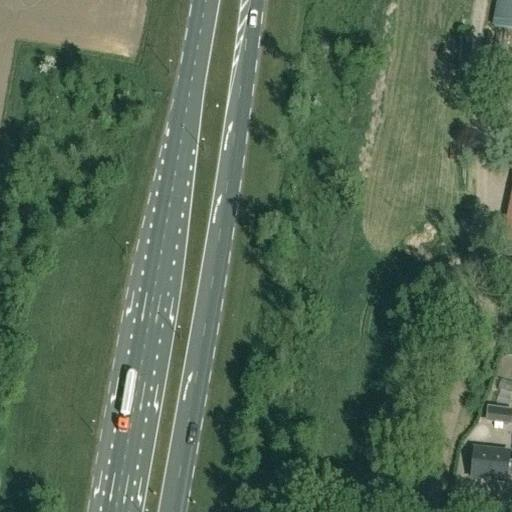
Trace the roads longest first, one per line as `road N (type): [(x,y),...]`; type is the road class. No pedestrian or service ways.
road 1 (primary): [(205,0),(115,511)]
road 2 (primary): [(172,511),(256,0)]
